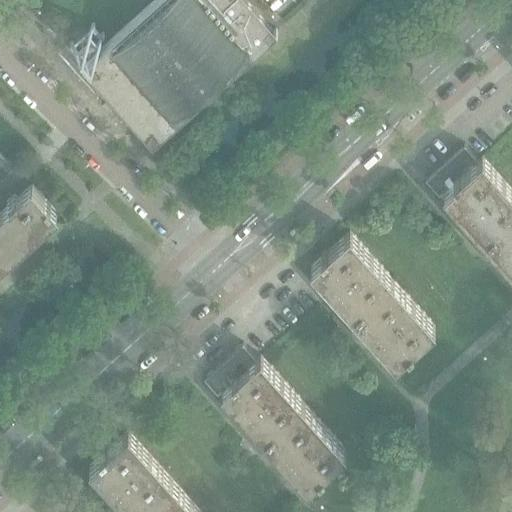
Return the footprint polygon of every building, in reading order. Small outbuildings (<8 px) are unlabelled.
[(152,141),(277,29),(276,27),(272,30),(245,0),(153,0),(82,64),(84,65),(87,62),(154,137),(151,140),(152,141)] [(478,158),(464,143),(453,153),(467,168),(478,158)] [(13,165),(0,151),(0,177),(1,178),(13,165)] [(467,168),(453,153),(444,161),(458,176),(467,168)] [(511,213),(511,188),(503,179),(482,155),(478,158),(467,168),(458,176),(448,185),(442,190),(485,237),(511,213)] [(458,176),(444,161),(434,169),(448,185),(458,176)] [(448,185),(434,169),(425,178),(439,193),(442,190),(448,185)] [(0,261),(56,211),(32,183),(0,211),(0,261)] [(511,213),(485,237),(511,267),(511,213)] [(392,278),(371,254),(349,230),(327,250),(326,249),(321,254),(322,255),(310,265),(353,313),(392,278)] [(435,325),(413,301),(392,278),(353,313),(396,360),(407,350),(408,351),(414,346),(413,345),(435,325)] [(257,357),(243,341),(232,351),(241,361),(246,366),(257,357)] [(246,366),(241,361),(232,351),(223,359),(237,374),(246,366)] [(303,401),(282,378),(260,353),(257,357),(246,366),(237,374),(228,382),(221,389),(264,436),(303,401)] [(237,374),(223,359),(214,367),(228,382),(237,374)] [(228,382),(214,367),(203,377),(217,392),(221,389),(228,382)] [(346,448),(324,424),(303,401),(264,436),(306,484),(318,473),(319,475),(324,470),(323,468),(346,448)] [(170,476),(150,453),(128,429),(106,449),(105,447),(99,452),(100,454),(89,464),(131,511),(170,476)] [(202,511),(192,500),(170,476),(131,511),(202,511)]
